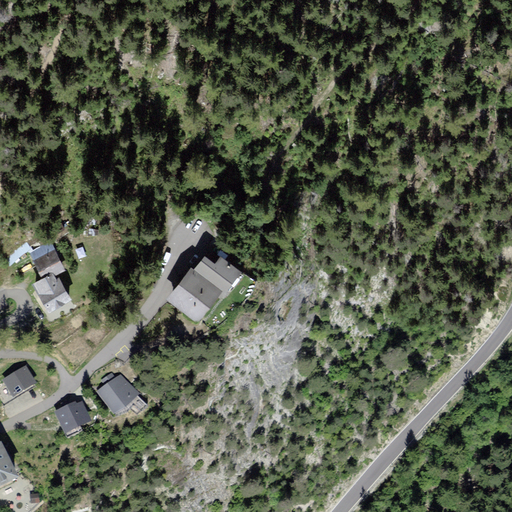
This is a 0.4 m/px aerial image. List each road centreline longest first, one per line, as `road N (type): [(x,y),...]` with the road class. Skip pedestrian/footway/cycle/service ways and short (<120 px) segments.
road 1 (secondary): [(511,317),(340,511)]
road 2 (residential): [(179,232),(173,271),(146,317),(69,386)]
